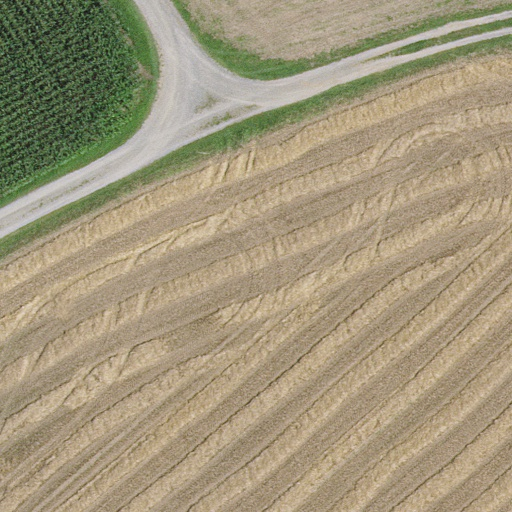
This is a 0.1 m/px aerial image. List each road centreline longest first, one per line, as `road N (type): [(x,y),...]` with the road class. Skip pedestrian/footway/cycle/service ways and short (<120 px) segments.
road 1 (track): [(511,21),(210,109)]
road 2 (track): [(210,109),(0,223)]
road 3 (track): [(139,0),(210,109)]
